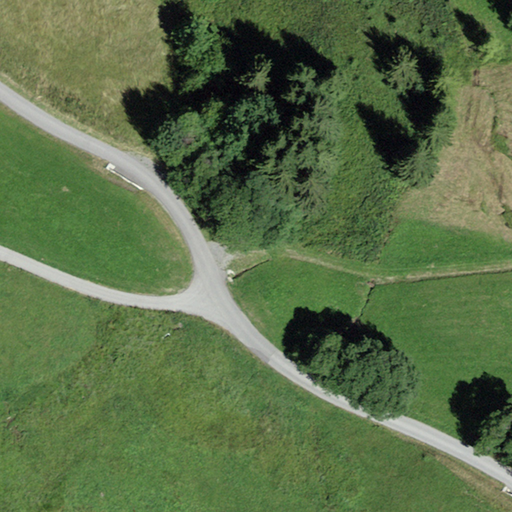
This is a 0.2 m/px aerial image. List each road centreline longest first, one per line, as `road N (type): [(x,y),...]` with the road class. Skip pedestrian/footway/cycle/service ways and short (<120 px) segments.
road 1 (unclassified): [(0,87),(168,196),(198,237),(225,303),(265,350),(511,480)]
road 2 (track): [(213,268),(241,252),(285,250),(365,274),(511,267)]
